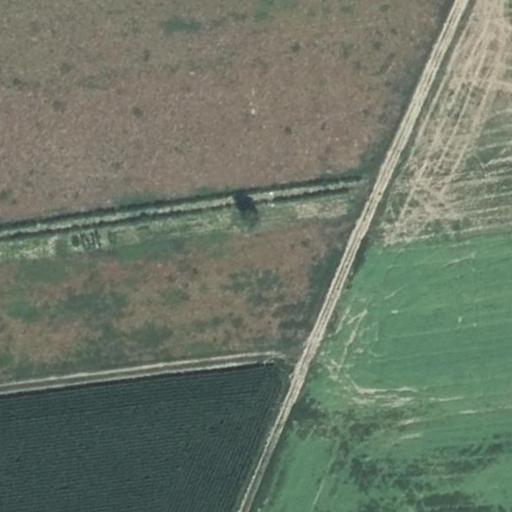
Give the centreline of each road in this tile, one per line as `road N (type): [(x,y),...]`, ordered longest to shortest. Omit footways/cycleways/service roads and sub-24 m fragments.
road 1 (track): [(470,0),(248,511)]
road 2 (track): [(318,340),(0,379)]
